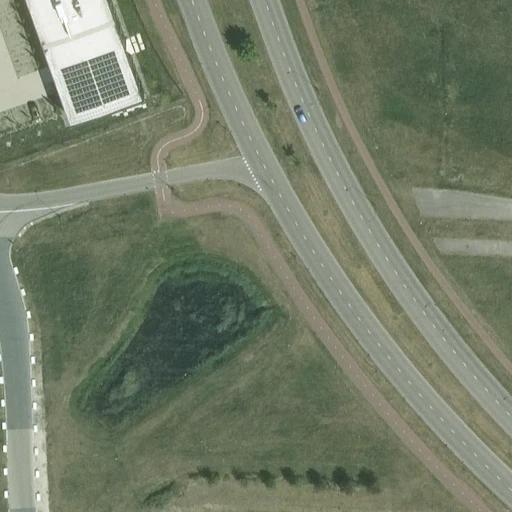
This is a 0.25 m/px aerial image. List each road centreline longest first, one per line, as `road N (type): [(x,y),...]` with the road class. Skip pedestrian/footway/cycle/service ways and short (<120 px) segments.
road 1 (tertiary): [(511,415),(364,224),(307,114),(263,0)]
road 2 (tertiary): [(261,161),(395,366),(511,490)]
road 3 (unclassified): [(261,161),(0,202)]
road 4 (tertiary): [(190,0),(261,161)]
